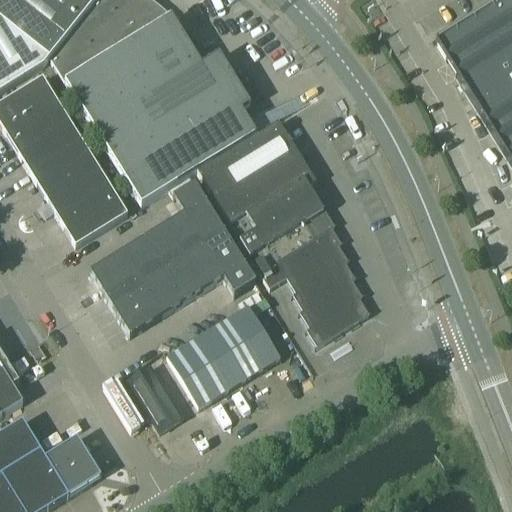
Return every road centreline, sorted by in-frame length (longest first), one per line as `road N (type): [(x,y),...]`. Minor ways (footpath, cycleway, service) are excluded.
road 1 (unclassified): [(469,324),(165,503)]
road 2 (tertiary): [(469,324),(378,115),(302,16)]
road 3 (unclassified): [(0,234),(165,503)]
